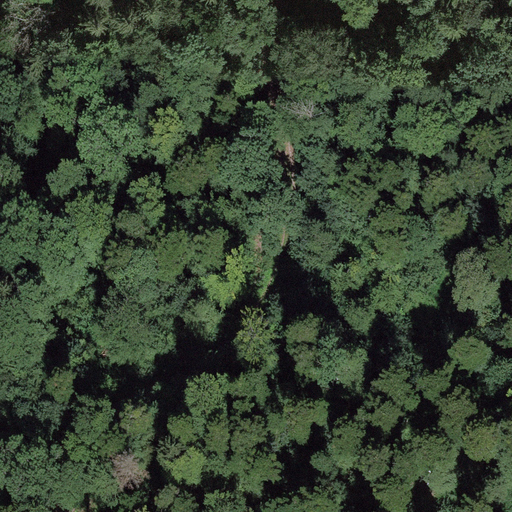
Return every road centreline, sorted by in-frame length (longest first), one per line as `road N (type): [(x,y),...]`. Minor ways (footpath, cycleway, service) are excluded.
road 1 (track): [(267,0),(281,151),(276,273),(264,301),(220,349),(102,416),(70,464),(65,511)]
road 2 (track): [(0,180),(55,138),(73,76),(74,0)]
